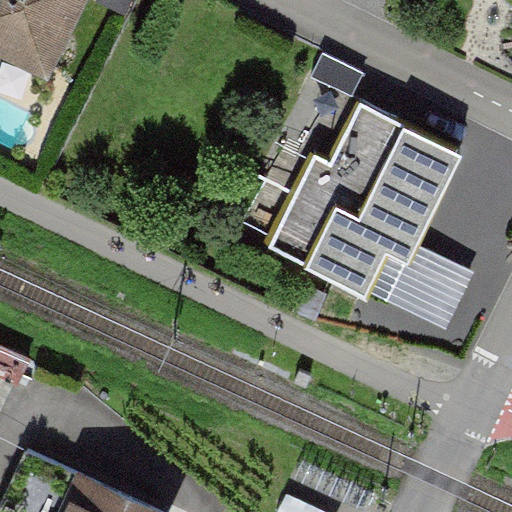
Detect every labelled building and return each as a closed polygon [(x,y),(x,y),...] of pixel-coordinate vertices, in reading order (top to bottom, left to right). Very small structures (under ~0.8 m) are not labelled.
[(0,0),(0,43),(47,66),(79,0),(0,0)] [(131,0),(100,0),(125,12),(131,0)] [(365,71),(324,51),(312,74),(353,95),(365,71)] [(462,148),(363,100),(334,159),(315,150),(269,243),(367,291),(389,247),(409,257),(462,148)] [(164,511),(30,449),(0,511),(164,511)] [(372,482),(305,452),(296,472),(365,504),(372,482)] [(339,511),(340,511),(289,488),(279,507),(288,511),(339,511)]
